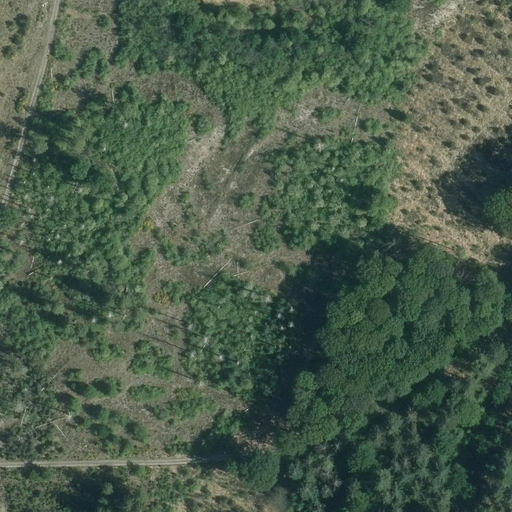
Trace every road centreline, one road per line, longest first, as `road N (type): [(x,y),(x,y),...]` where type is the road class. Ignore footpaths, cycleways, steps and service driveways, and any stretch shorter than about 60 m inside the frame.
road 1 (track): [(446,511),(496,341),(374,421),(274,457),(0,465)]
road 2 (track): [(0,207),(56,0)]
